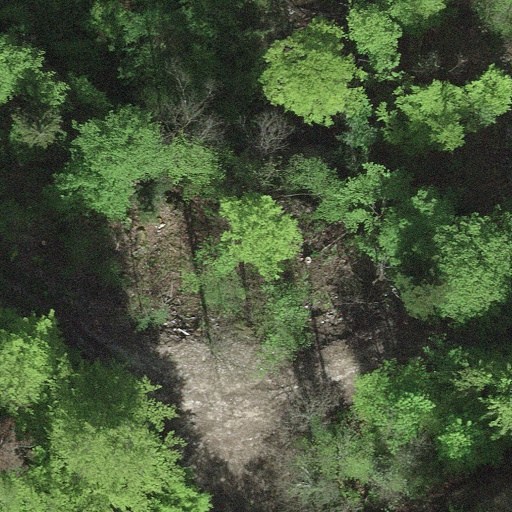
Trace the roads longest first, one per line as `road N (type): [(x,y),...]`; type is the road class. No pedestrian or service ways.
road 1 (track): [(511,345),(392,355),(277,395),(236,428)]
road 2 (track): [(236,428),(98,330),(0,283)]
